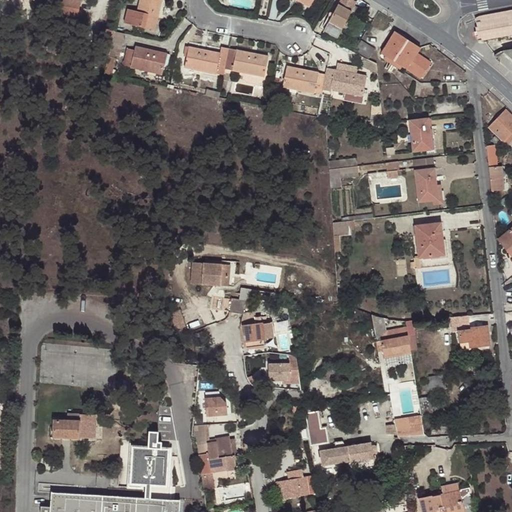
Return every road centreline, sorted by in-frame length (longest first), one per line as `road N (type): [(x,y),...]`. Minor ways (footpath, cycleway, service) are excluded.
road 1 (residential): [(506,373),(475,82),(484,70)]
road 2 (residential): [(298,38),(197,18),(199,0)]
